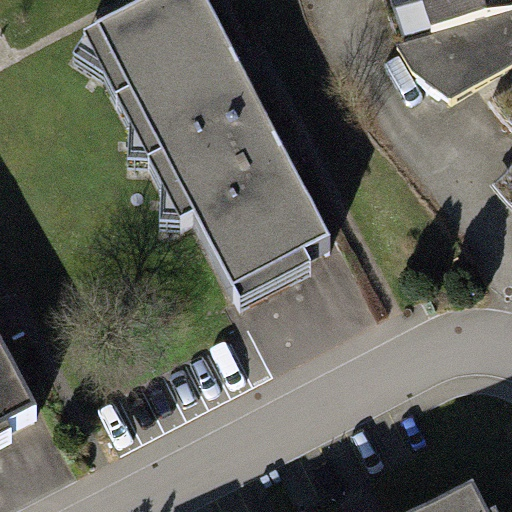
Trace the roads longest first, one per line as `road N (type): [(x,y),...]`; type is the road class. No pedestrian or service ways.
road 1 (residential): [(127,511),(449,347),(511,360)]
road 2 (unknown): [(343,0),(386,99),(511,310)]
